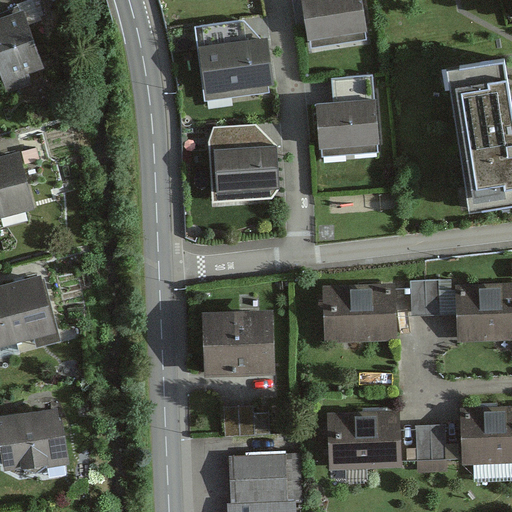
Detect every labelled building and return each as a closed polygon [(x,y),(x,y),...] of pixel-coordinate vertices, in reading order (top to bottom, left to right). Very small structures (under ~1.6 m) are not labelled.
[(300,0),(308,47),(367,38),(361,0),(300,0)] [(16,16),(0,21),(0,82),(5,95),(28,86),(23,74),(37,69),(16,16)] [(262,27),(204,35),(211,84),(269,75),(262,27)] [(511,87),(505,45),(446,54),(468,194),(511,186),(511,87)] [(336,109),(315,111),(319,159),(380,154),(374,79),(333,83),(336,109)] [(252,129),(206,132),(211,205),(278,201),(275,146),(252,129)] [(0,206),(30,198),(17,150),(0,153),(0,206)] [(53,321),(39,272),(4,282),(17,331),(53,321)] [(0,335),(17,331),(4,282),(0,283),(0,335)] [(511,337),(511,286),(459,288),(461,340),(511,337)] [(395,291),(326,294),(328,345),(397,342),(395,291)] [(265,317),(200,319),(202,374),(267,371),(265,317)] [(61,402),(0,411),(0,447),(1,448),(4,468),(70,458),(61,402)] [(228,432),(237,431),(235,404),(226,404),(228,432)] [(511,458),(511,406),(463,409),(466,460),(511,458)] [(402,464),(400,413),(331,416),(333,467),(402,464)] [(448,421),(418,422),(421,469),(451,467),(448,421)] [(293,511),(292,459),(228,461),(230,511),(293,511)]
